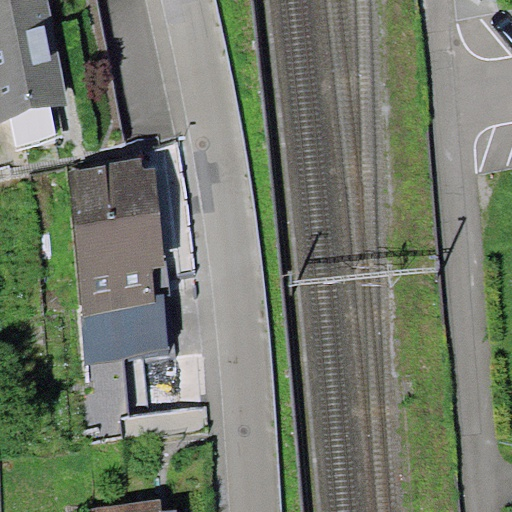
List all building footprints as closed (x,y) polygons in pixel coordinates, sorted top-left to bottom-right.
[(46,0),(0,0),(0,119),(69,105),(46,0)] [(142,159),(65,169),(84,312),(156,304),(155,295),(151,268),(167,266),(154,166),(144,167),(142,159)] [(151,268),(155,295),(164,294),(170,293),(167,266),(151,268)] [(164,294),(155,295),(156,304),(84,312),(80,313),(86,364),(171,355),(164,294)] [(161,501),(87,505),(87,511),(176,511),(176,510),(161,511),(161,501)]
